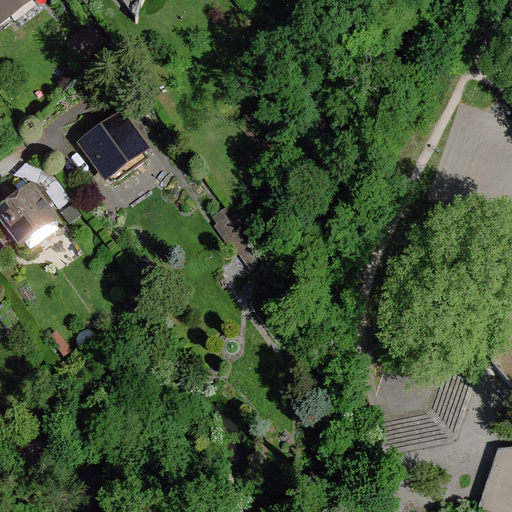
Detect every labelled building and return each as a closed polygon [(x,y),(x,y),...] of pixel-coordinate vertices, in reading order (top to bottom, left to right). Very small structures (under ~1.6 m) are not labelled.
[(0,0),(0,24),(34,0),(0,0)] [(122,115),(81,145),(109,183),(149,153),(122,115)] [(32,189),(0,211),(0,220),(19,248),(56,222),(32,189)] [(228,210),(215,219),(220,225),(217,228),(230,246),(233,244),(252,271),(264,256),(256,245),(258,243),(236,213),(232,216),(228,210)] [(511,306),(491,368),(511,392),(511,306)]
